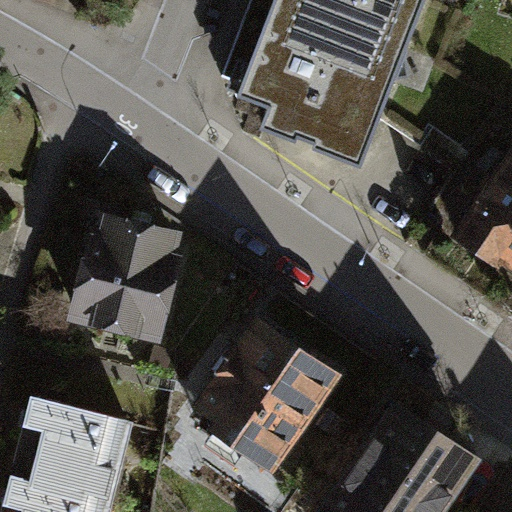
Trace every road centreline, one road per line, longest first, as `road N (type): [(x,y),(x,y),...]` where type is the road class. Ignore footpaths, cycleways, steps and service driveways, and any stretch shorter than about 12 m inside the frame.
road 1 (residential): [(511,379),(131,119)]
road 2 (residential): [(0,350),(55,150),(83,90)]
road 3 (residential): [(131,119),(159,77),(189,0)]
